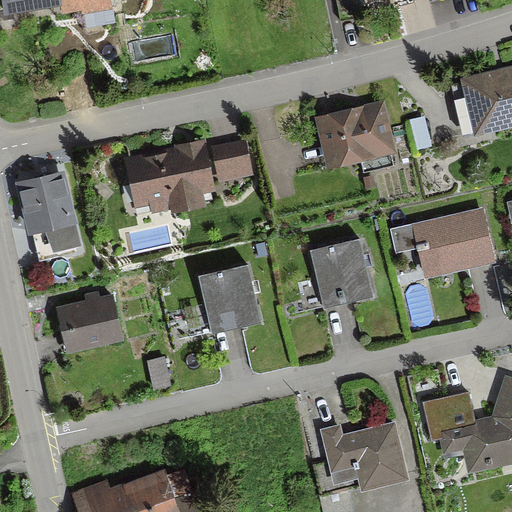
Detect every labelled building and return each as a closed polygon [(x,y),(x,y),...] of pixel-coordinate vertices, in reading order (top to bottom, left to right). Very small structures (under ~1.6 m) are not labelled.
[(114,8),(112,0),(0,0),(2,11),(57,1),(56,1),(59,0),(77,0),(80,14),(114,8)] [(333,0),(338,22),(353,19),(348,0),(333,0)] [(452,101),(460,134),(511,122),(511,70),(452,85),(455,100),(452,101)] [(358,112),(319,121),(329,163),(368,154),(367,148),(386,144),(378,107),(377,107),(378,112),(364,115),(362,112),(358,112)] [(248,173),(242,143),(212,149),(218,179),(248,173)] [(207,188),(199,147),(128,162),(132,183),(127,184),(132,208),(170,200),(172,208),(198,203),(195,190),(207,188)] [(29,230),(48,225),(55,252),(76,247),(59,176),(18,186),(29,230)] [(456,262),(489,254),(479,211),(391,232),(395,251),(415,246),(415,250),(418,249),(424,275),(457,267),(456,262)] [(308,251),(322,308),(371,296),(357,240),(308,251)] [(246,266),(197,277),(210,333),(258,322),(246,266)] [(56,309),(66,351),(120,338),(110,297),(56,309)] [(161,358),(147,362),(153,389),(167,385),(161,358)] [(511,383),(506,381),(493,420),(441,432),(446,456),(465,451),(469,468),(500,461),(499,457),(511,454),(511,383)] [(362,488),(404,478),(392,424),(339,437),(337,427),(321,431),(328,459),(310,463),(320,511),(351,511),(347,492),(362,488)] [(78,507),(78,506),(75,507),(77,511),(187,511),(196,509),(181,470),(165,476),(164,474),(78,507)]
